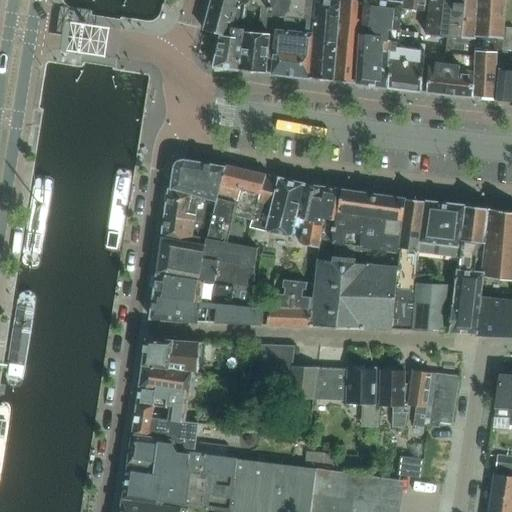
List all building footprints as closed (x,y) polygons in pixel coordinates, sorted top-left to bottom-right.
[(232,27),(239,0),(212,0),(204,31),(220,34),(220,35),(229,36),(232,27)] [(246,5),(247,0),(239,0),(232,27),(229,36),(228,40),(219,37),(213,66),(239,70),(241,60),(244,31),(244,29),(246,5)] [(311,68),(310,78),(312,78),(312,77),(331,80),(334,81),(334,71),(338,33),(339,23),(339,1),(332,0),(247,0),(246,5),(260,7),(272,9),(271,16),(285,18),(298,19),(314,20),(313,33),(311,68)] [(360,34),(361,26),(363,0),(339,0),(339,1),(339,23),(341,23),(341,34),(338,33),(334,71),(334,81),(355,84),(358,34),(360,34)] [(398,42),(400,31),(402,10),(402,8),(403,0),(363,0),(361,26),(360,34),(358,34),(355,84),(387,87),(388,87),(390,54),(394,55),(395,42),(398,42)] [(403,0),(402,8),(402,10),(425,12),(425,0),(403,0)] [(431,35),(449,37),(475,39),(474,37),(476,0),(430,0),(426,35),(431,35)] [(504,0),(476,0),(474,37),(498,38),(501,38),(502,28),(504,0)] [(239,70),(266,73),(268,63),(271,16),(272,9),(260,7),(257,33),(244,31),(241,60),(239,70)] [(272,73),(310,78),(311,68),(313,33),(297,31),(298,19),(285,18),(284,30),(276,29),(273,63),(272,73)] [(511,28),(502,28),(501,38),(511,39),(511,28)] [(390,54),(388,87),(422,91),(425,44),(419,44),(416,44),(417,33),(400,31),(398,42),(395,42),(394,55),(390,54)] [(430,42),(447,43),(446,54),(429,53),(426,92),(473,97),(475,39),(449,37),(431,35),(430,42)] [(497,49),(498,39),(498,38),(474,37),(475,39),(473,97),(494,100),(496,70),(497,51),(497,49)] [(498,39),(497,49),(511,50),(511,39),(501,38),(498,38),(498,39)] [(497,100),(511,101),(511,71),(499,70),(499,69),(498,69),(498,70),(499,70),(496,100),(497,100)] [(185,161),(183,161),(181,161),(180,162),(178,162),(177,163),(176,165),(175,166),(175,168),(174,168),(172,183),(173,183),(172,189),(199,197),(217,202),(208,239),(226,242),(230,229),(234,215),(237,201),(218,196),(226,167),(199,163),(185,161)] [(226,166),(226,167),(218,196),(237,201),(234,215),(253,220),(266,175),(226,166)] [(251,228),(266,232),(292,237),(298,209),(302,194),(304,184),(279,178),(266,175),(253,220),(251,228)] [(315,224),(321,187),(304,184),(302,194),(298,209),(302,210),(300,218),(305,219),(300,244),(319,249),(320,249),(323,226),(315,224)] [(315,224),(323,226),(335,229),(341,190),(321,187),(315,224)] [(172,189),(170,189),(169,191),(171,192),(168,211),(166,210),(166,213),(195,219),(199,197),(172,189)] [(397,253),(406,199),(341,190),(335,229),(323,226),(320,249),(324,250),(326,242),(333,244),(333,248),(355,252),(362,253),(362,251),(370,252),(371,249),(397,253)] [(418,253),(417,252),(418,250),(419,250),(424,211),(425,201),(406,199),(404,209),(397,253),(398,253),(397,258),(392,329),(411,330),(416,283),(418,253)] [(417,252),(418,253),(458,257),(461,239),(464,216),(465,206),(425,201),(424,211),(419,250),(418,250),(417,252)] [(458,257),(457,269),(481,272),(484,241),(487,219),(488,209),(487,209),(485,209),(482,209),(482,208),(480,208),(480,209),(472,208),(472,207),(471,207),(471,208),(467,207),(468,206),(465,206),(464,216),(461,239),(458,257)] [(484,272),(484,273),(483,278),(511,280),(511,212),(488,209),(487,219),(484,241),(481,272),(484,272)] [(166,213),(165,216),(168,216),(167,224),(165,227),(163,237),(185,241),(199,244),(200,237),(193,235),(195,219),(166,213)] [(113,276),(123,217),(103,214),(94,273),(113,276)] [(228,243),(241,245),(244,230),(238,223),(230,229),(226,242),(228,243)] [(39,288),(48,229),(29,226),(19,285),(39,288)] [(208,239),(206,238),(205,245),(199,244),(185,241),(163,237),(162,245),(159,270),(158,270),(158,273),(157,274),(159,274),(251,287),(257,248),(241,245),(228,243),(226,242),(208,239)] [(312,298),(309,326),(310,327),(312,327),(329,327),(329,328),(332,328),(332,327),(341,328),(344,328),(361,329),(364,329),(364,327),(364,325),(374,325),(373,328),(374,328),(374,329),(375,329),(383,329),(392,330),(392,329),(397,258),(370,256),(370,259),(354,258),(355,252),(333,248),(333,251),(324,250),(320,249),(319,249),(318,259),(317,259),(312,298)] [(477,334),(481,298),(483,278),(484,273),(457,271),(450,332),(477,334)] [(254,307),(257,288),(251,287),(159,274),(158,280),(155,294),(164,297),(218,304),(254,307)] [(417,274),(416,283),(431,284),(431,275),(417,274)] [(266,325),(309,326),(312,298),(302,297),(303,289),(306,290),(307,282),(283,279),(282,287),(285,288),(284,295),(272,293),(266,325)] [(444,332),(448,285),(431,284),(416,283),(411,330),(412,331),(416,331),(417,330),(440,331),(440,332),(444,332)] [(164,297),(155,294),(154,294),(151,318),(197,323),(197,322),(262,325),(265,308),(254,307),(218,304),(164,297)] [(100,359),(110,300),(90,297),(81,356),(100,359)] [(511,301),(481,298),(477,334),(497,334),(497,333),(509,334),(509,335),(511,335),(511,301)] [(26,371),(35,312),(16,309),(6,368),(26,371)] [(173,341),(147,339),(147,340),(146,341),(147,341),(146,346),(144,360),(144,364),(143,364),(143,365),(143,366),(144,366),(168,369),(173,341)] [(200,343),(200,342),(173,341),(168,369),(191,373),(191,371),(198,372),(200,343)] [(290,384),(292,367),(295,346),(287,346),(287,347),(278,346),(278,345),(268,345),(268,346),(259,345),(251,344),(249,380),(290,384)] [(168,369),(144,366),(140,387),(169,391),(167,408),(170,408),(168,419),(171,420),(185,422),(186,416),(193,373),(191,373),(168,369)] [(314,394),(318,367),(314,367),(314,368),(304,368),(304,367),(292,367),(290,384),(288,393),(314,394)] [(346,369),(318,367),(314,394),(313,400),(345,401),(346,369)] [(346,369),(345,401),(345,404),(361,405),(361,427),(377,428),(379,410),(376,410),(376,391),(374,391),(375,371),(376,367),(371,367),(371,369),(366,369),(366,367),(348,367),(348,369),(346,369)] [(403,412),(405,369),(395,369),(395,368),(383,367),(383,370),(381,370),(380,380),(380,406),(392,407),(392,427),(404,428),(406,412),(403,412)] [(417,371),(413,370),(411,380),(407,405),(416,407),(413,426),(423,428),(430,383),(431,373),(427,372),(427,371),(417,369),(417,371)] [(436,373),(430,416),(429,426),(439,428),(440,422),(452,424),(459,376),(458,376),(458,378),(437,375),(437,373),(436,373)] [(511,375),(500,375),(495,408),(494,418),(509,419),(508,424),(511,424),(511,375)] [(169,391),(140,387),(137,405),(154,408),(154,406),(167,408),(169,391)] [(86,452),(95,393),(75,390),(66,449),(86,452)] [(168,419),(152,417),(154,408),(137,405),(133,434),(142,436),(163,438),(171,438),(174,442),(181,451),(194,453),(195,442),(198,423),(185,422),(171,420),(168,419)] [(142,436),(133,434),(128,464),(138,465),(159,468),(168,470),(165,489),(163,504),(182,506),(185,507),(189,507),(223,511),(228,511),(237,459),(226,458),(205,456),(205,454),(194,453),(181,451),(174,442),(171,438),(163,438),(142,436)] [(195,442),(194,453),(205,454),(205,456),(226,458),(237,459),(237,458),(227,457),(228,446),(195,442)] [(0,506),(5,507),(14,448),(0,445),(0,506)] [(333,455),(307,453),(305,465),(332,468),(333,455)] [(421,478),(424,460),(414,458),(400,456),(397,475),(400,476),(400,475),(421,478)] [(511,457),(498,456),(496,468),(506,469),(511,469),(511,457)] [(228,511),(310,511),(311,510),(322,511),(394,511),(395,507),(394,507),(395,495),(397,495),(399,481),(237,459),(228,511)] [(127,472),(123,499),(163,505),(163,504),(165,489),(168,470),(159,468),(138,465),(128,464),(127,472)] [(76,511),(82,476),(62,473),(56,511),(76,511)] [(511,476),(505,476),(495,474),(494,479),(492,479),(490,494),(511,496),(511,476)] [(511,511),(511,496),(490,494),(488,508),(490,508),(489,511),(487,511),(511,511)] [(187,511),(189,507),(185,507),(182,506),(182,508),(163,505),(123,499),(121,511),(187,511)]
